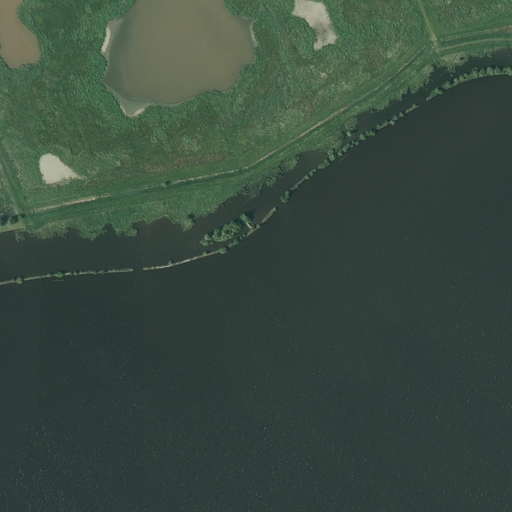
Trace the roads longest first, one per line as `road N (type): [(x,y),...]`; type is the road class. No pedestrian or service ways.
road 1 (track): [(438,49),(371,101),(251,173),(0,229)]
road 2 (track): [(419,0),(438,49),(511,39)]
